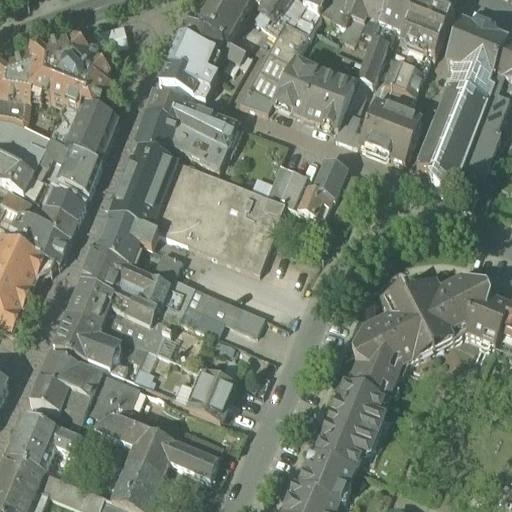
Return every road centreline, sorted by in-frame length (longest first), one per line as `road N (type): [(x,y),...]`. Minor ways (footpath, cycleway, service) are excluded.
road 1 (residential): [(240,511),(335,305),(366,267),(410,247)]
road 2 (residential): [(167,99),(376,176),(394,211)]
road 3 (unclassified): [(394,211),(429,131),(443,66)]
